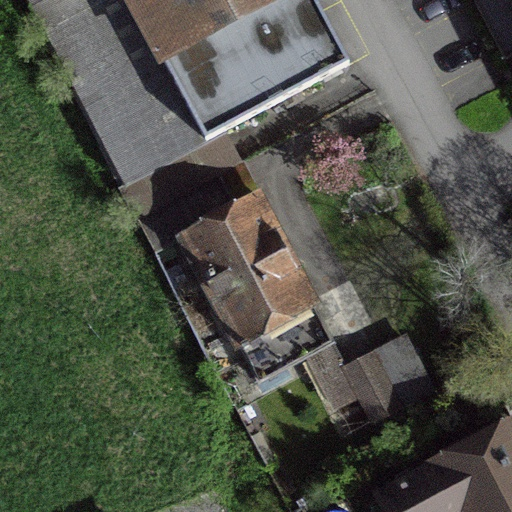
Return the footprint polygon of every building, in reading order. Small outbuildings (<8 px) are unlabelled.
[(20,0),(135,223),(137,222),(219,178),(236,169),(218,137),(344,70),(307,0),(20,0)] [(511,0),(468,0),(501,64),(511,58),(511,0)] [(241,167),(240,166),(236,169),(219,178),(137,222),(154,256),(180,240),(255,384),(301,360),(328,346),(253,200),(236,209),(220,179),(241,167)] [(368,359),(342,373),(328,346),(301,360),(330,414),(356,400),(370,426),(397,412),(368,359)] [(511,511),(511,432),(381,502),(385,511),(511,511)]
